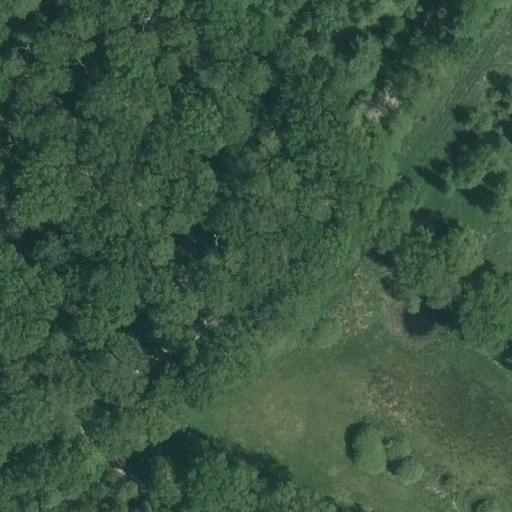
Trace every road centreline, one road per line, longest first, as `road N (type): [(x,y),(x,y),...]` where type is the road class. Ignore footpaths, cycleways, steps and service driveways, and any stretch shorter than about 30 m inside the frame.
road 1 (track): [(0,445),(200,336),(253,296),(455,0)]
road 2 (track): [(67,412),(244,511)]
